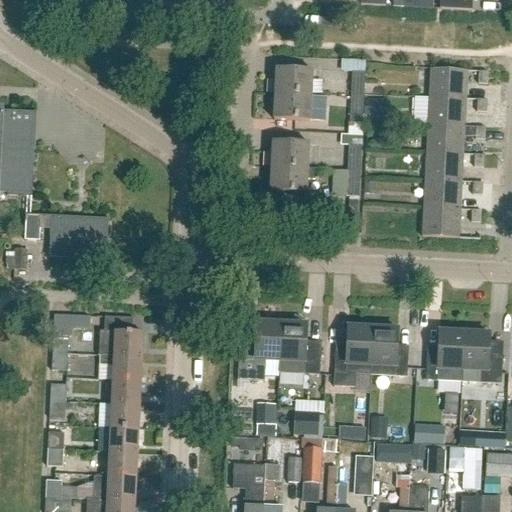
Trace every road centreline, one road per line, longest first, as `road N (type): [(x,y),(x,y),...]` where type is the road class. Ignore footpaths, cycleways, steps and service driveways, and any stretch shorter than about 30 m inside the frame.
road 1 (residential): [(506,272),(189,255)]
road 2 (residential): [(177,511),(189,255)]
road 3 (residential): [(192,176),(179,153),(0,35)]
